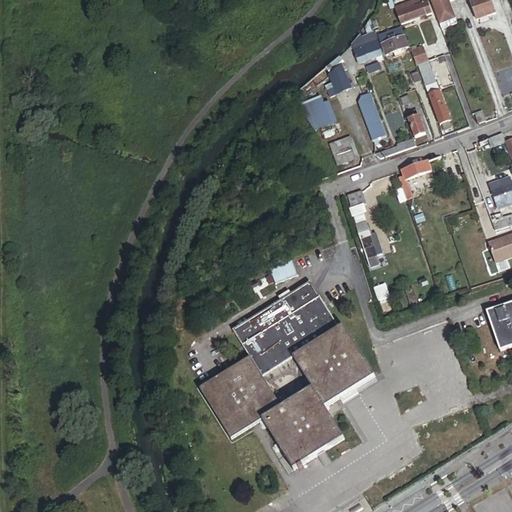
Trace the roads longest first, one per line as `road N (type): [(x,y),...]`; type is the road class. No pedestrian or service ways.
road 1 (residential): [(511,121),(327,188),(342,231)]
road 2 (unknown): [(376,440),(420,414),(425,389),(411,374),(387,379),(364,398),(363,413)]
road 3 (unknown): [(502,125),(466,1)]
